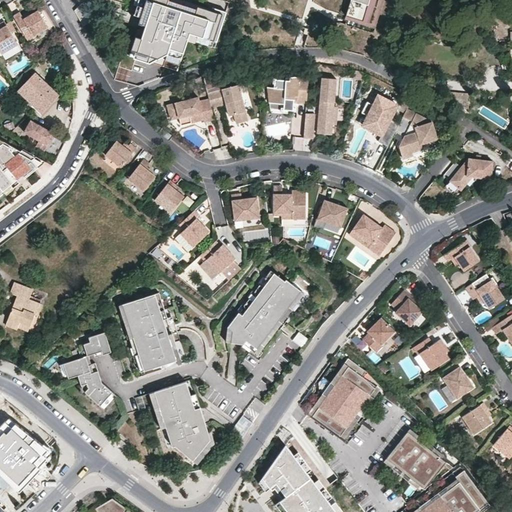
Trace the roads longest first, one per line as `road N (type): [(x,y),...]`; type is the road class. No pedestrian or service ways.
road 1 (residential): [(109,101),(192,70),(309,54),(372,67),(469,124)]
road 2 (residential): [(203,511),(322,348),(415,249)]
road 3 (residential): [(109,101),(206,170),(310,162),(362,179),(402,204)]
road 4 (residential): [(511,392),(415,249)]
road 5 (residential): [(0,226),(83,145),(91,96)]
